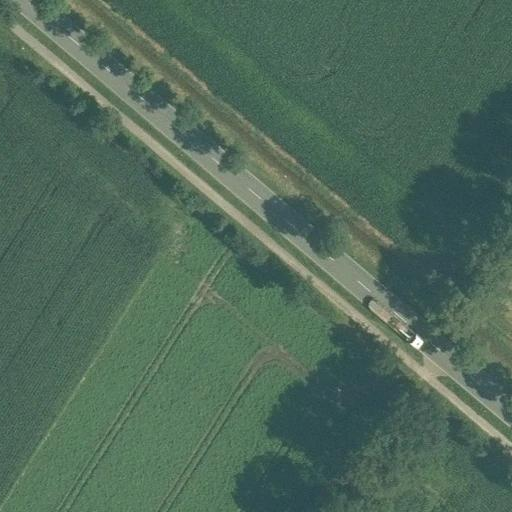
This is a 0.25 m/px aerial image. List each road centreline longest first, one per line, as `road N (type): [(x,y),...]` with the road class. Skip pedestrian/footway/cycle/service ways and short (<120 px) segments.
road 1 (secondary): [(511,416),(26,0)]
road 2 (track): [(338,511),(438,353)]
